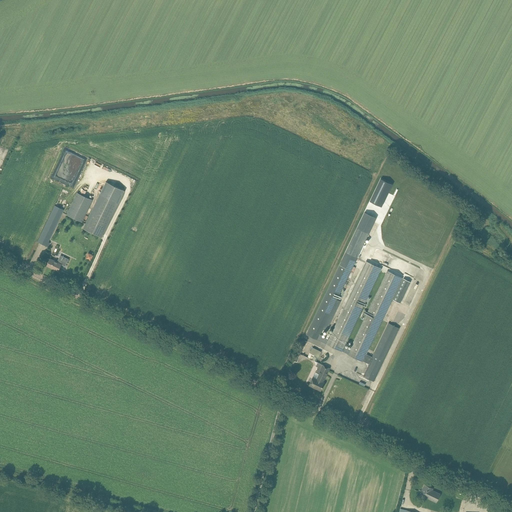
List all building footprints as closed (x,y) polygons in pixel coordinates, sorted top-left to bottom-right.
[(381,178),(370,201),(381,207),(392,184),(381,178)] [(106,182),(83,228),(101,237),(124,191),(106,182)] [(77,193),(66,215),(82,222),(92,200),(77,193)] [(64,209),(55,205),(37,241),(46,246),(64,209)] [(340,265),(306,334),(318,340),(318,339),(327,343),(327,344),(341,351),(348,354),(362,361),(369,364),(363,376),(372,380),(374,381),(376,377),(389,350),(393,341),(399,328),(389,323),(372,357),(366,354),(392,299),(402,278),(387,271),(350,349),(344,346),(382,268),(366,261),(329,339),(319,335),(321,328),(326,330),(340,301),(338,300),(357,257),(358,257),(369,232),(376,218),(364,212),(357,227),(345,251),(339,265),(340,265)] [(65,266),(69,259),(63,256),(60,263),(50,258),(50,259),(48,258),(47,259),(46,261),(47,262),(48,263),(47,266),(53,268),(52,269),(58,271),(61,265),(65,266)] [(402,278),(392,299),(400,303),(410,282),(402,278)] [(299,345),(296,352),(300,354),(303,347),(304,347),(307,341),(302,339),(299,345)] [(313,347),(310,353),(319,357),(321,352),(313,347)] [(315,372),(309,385),(320,391),(324,383),(323,382),(329,368),(323,365),(318,362),(316,367),(317,367),(315,372)] [(426,498),(436,502),(440,494),(433,491),(432,491),(433,488),(425,484),(421,493),(427,496),(426,498)]
